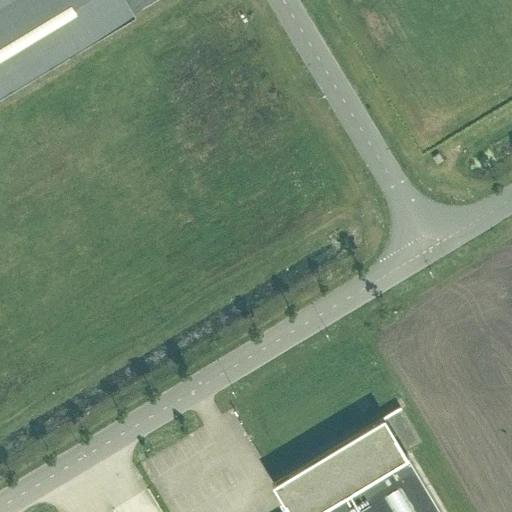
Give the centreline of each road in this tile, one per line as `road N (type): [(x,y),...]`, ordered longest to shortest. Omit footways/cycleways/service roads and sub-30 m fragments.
road 1 (unclassified): [(0,505),(431,246)]
road 2 (unclassified): [(431,246),(282,0)]
